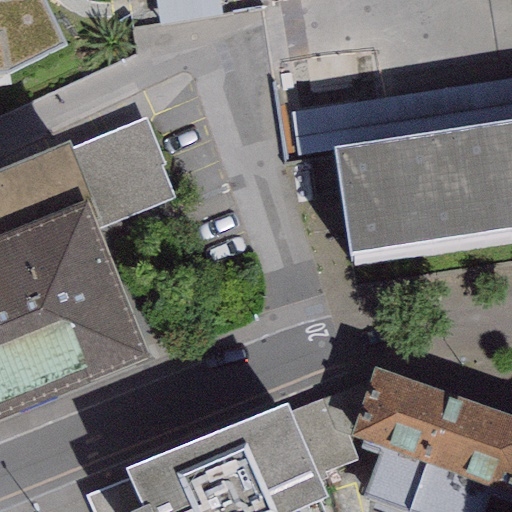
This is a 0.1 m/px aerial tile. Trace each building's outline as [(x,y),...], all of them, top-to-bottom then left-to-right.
[(511,0),(0,0),(0,86),(9,85),(8,74),(62,45),(39,0),(6,0),(0,1),(0,0),(511,0)] [(153,0),(158,27),(222,18),(219,0),(153,0)] [(511,133),(334,160),(351,274),(511,249),(511,133)] [(0,436),(151,376),(87,218),(0,252),(0,436)] [(511,511),(511,428),(372,379),(370,387),(349,444),(381,456),(363,506),(379,511),(511,511)] [(370,387),(284,416),(315,484),(327,481),(324,476),(355,462),(349,444),(370,387)] [(315,484),(284,416),(89,501),(93,511),(325,511),(326,511),(315,484)]
